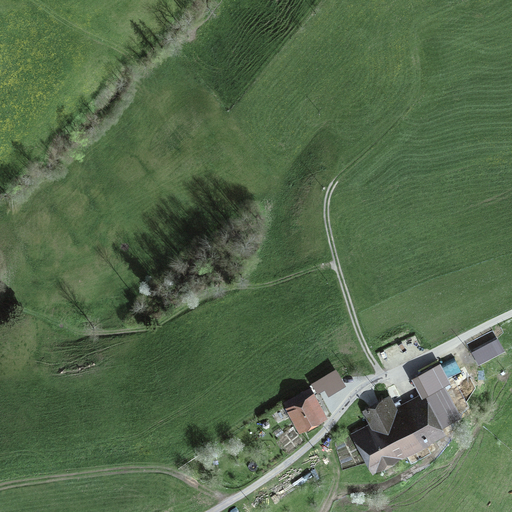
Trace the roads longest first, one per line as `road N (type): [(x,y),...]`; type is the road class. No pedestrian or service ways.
road 1 (unclassified): [(212,511),(292,460),(361,388),(511,313)]
road 2 (track): [(338,265),(222,291),(151,329),(121,334),(63,329),(0,310)]
road 3 (track): [(225,504),(184,477),(147,468),(0,486)]
road 4 (track): [(341,176),(326,213),(356,325),(383,376)]
